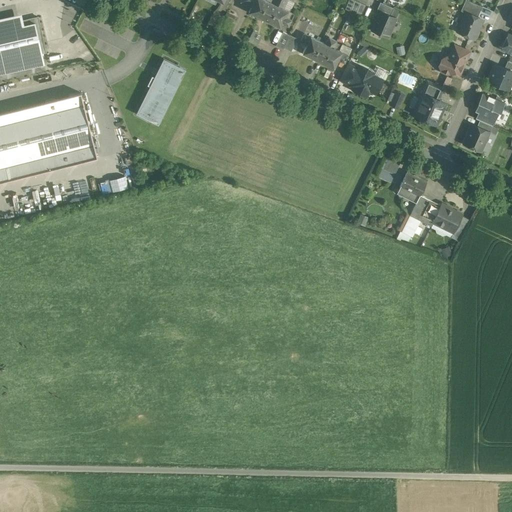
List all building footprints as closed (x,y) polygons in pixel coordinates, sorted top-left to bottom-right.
[(241,0),(241,2),(251,7),(249,12),(259,17),(267,1),(265,0),(241,0)] [(273,0),(272,3),(265,0),(267,1),(259,17),(270,22),(280,0),(273,0)] [(280,0),(270,22),(280,27),(282,23),(288,26),(294,14),(283,8),(287,0),(280,0)] [(348,0),(345,9),(350,11),(354,0),(348,0)] [(355,0),(354,0),(350,11),(356,13),(360,2),(355,0)] [(482,6),(468,0),(465,0),(461,11),(466,13),(467,12),(478,17),(482,6)] [(360,2),(356,13),(361,15),(366,4),(360,2)] [(394,8),(380,2),(377,10),(380,11),(391,15),(394,8)] [(391,15),(380,11),(372,30),(381,33),(381,32),(388,36),(396,17),(391,15)] [(478,17),(467,12),(466,13),(458,31),(473,38),(476,37),(478,32),(477,30),(482,19),(478,17)] [(22,13),(0,17),(0,74),(45,64),(35,22),(24,25),(22,13)] [(283,32),(276,46),(283,50),(284,48),(290,35),(283,32)] [(321,42),(312,37),(311,37),(304,34),(301,41),(307,45),(303,53),(304,54),(313,58),(321,42)] [(511,35),(508,34),(502,48),(511,52),(511,35)] [(297,39),(290,35),(284,48),(291,51),(297,39)] [(326,44),(321,42),(313,58),(323,63),(331,47),(333,48),(337,41),(329,37),(326,44)] [(455,44),(449,56),(442,58),(439,65),(442,71),(448,74),(455,72),(460,74),(470,51),(455,44)] [(333,48),(331,47),(323,63),(334,68),(335,67),(338,59),(345,63),(348,55),(342,52),(341,51),(333,48)] [(164,58),(136,114),(158,125),(186,69),(164,58)] [(511,70),(505,67),(495,63),(488,80),(507,88),(510,80),(511,79),(511,70)] [(348,64),(340,79),(350,84),(358,68),(348,64)] [(374,73),(359,66),(358,68),(350,84),(351,85),(359,89),(358,92),(366,96),(369,90),(376,93),(382,80),(373,75),(374,73)] [(444,88),(427,80),(422,93),(423,93),(439,99),(444,88)] [(397,91),(391,105),(398,108),(404,94),(397,91)] [(81,93),(0,113),(0,166),(94,144),(81,93)] [(439,99),(423,93),(414,115),(421,118),(420,120),(421,122),(425,124),(428,123),(428,121),(436,125),(445,102),(439,99)] [(505,102),(482,93),(478,102),(479,103),(477,106),(481,108),(476,118),(480,120),(493,126),(496,119),(499,111),(501,112),(505,102)] [(493,126),(480,120),(477,126),(489,132),(490,132),(493,126)] [(477,126),(473,125),(464,143),(480,150),(489,132),(477,126)] [(94,144),(0,166),(0,181),(97,157),(94,144)] [(389,156),(379,175),(392,181),(401,162),(389,156)] [(427,182),(407,172),(397,191),(419,202),(412,216),(419,220),(429,199),(420,195),(427,182)] [(429,199),(419,220),(432,226),(434,221),(433,221),(441,205),(429,199)] [(462,214),(441,204),(441,205),(433,221),(434,221),(454,231),(462,214)] [(410,214),(401,230),(411,236),(419,220),(412,216),(410,214)]
